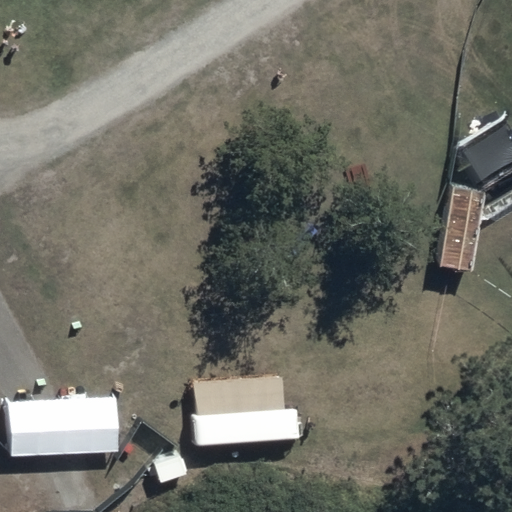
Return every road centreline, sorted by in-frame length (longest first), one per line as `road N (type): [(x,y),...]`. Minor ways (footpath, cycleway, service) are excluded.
road 1 (track): [(0,140),(175,57),(263,0)]
road 2 (track): [(97,511),(0,353)]
